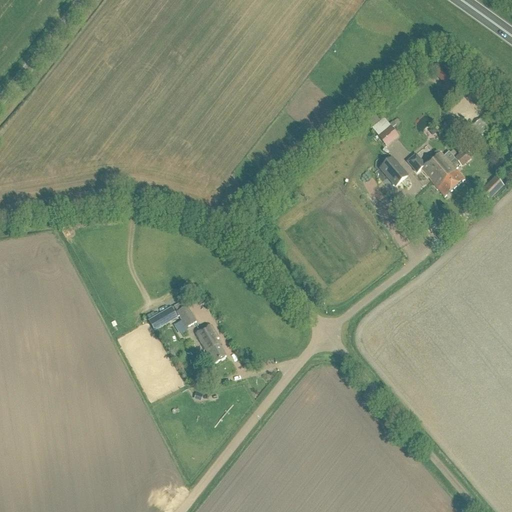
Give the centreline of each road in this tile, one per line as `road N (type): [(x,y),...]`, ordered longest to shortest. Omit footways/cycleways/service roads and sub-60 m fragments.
road 1 (unclassified): [(326,335),(266,265),(201,220),(160,206),(111,203),(0,221)]
road 2 (unclassified): [(478,511),(326,335)]
road 3 (unclassified): [(181,511),(326,335)]
road 4 (tertiary): [(0,104),(82,0)]
